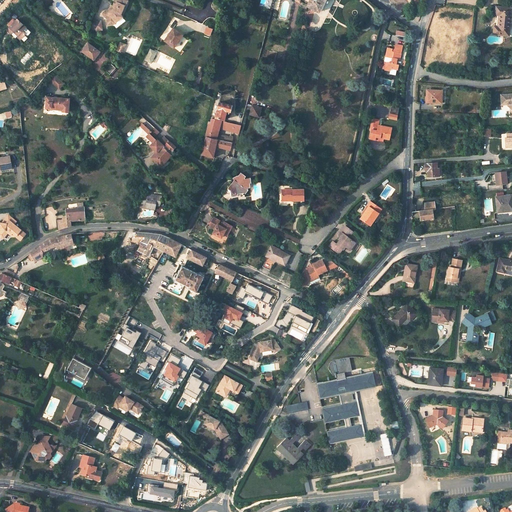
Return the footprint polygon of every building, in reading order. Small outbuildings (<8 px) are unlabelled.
[(106,25),(111,25),(111,23),(113,21),(115,19),(116,21),(120,18),(118,15),(120,13),(122,14),(124,7),(123,7),(125,2),(121,0),(113,0),(111,7),(112,9),(107,13),(106,11),(101,15),(105,20),(106,25)] [(306,7),(319,12),(324,0),(309,0),(307,5),(306,7)] [(494,25),(493,33),(509,35),(511,7),(495,6),(495,14),(499,14),(498,26),(494,25)] [(17,38),(21,41),(26,36),(25,34),(23,33),(26,29),(18,21),(8,31),(11,35),(15,32),(19,36),(17,38)] [(88,29),(94,31),(100,30),(99,22),(95,23),(91,21),(88,29)] [(203,33),(209,35),(211,28),(206,26),(203,33)] [(163,40),(173,47),(182,34),(172,27),(163,40)] [(117,52),(122,55),(126,46),(121,43),(117,52)] [(99,52),(87,44),(82,51),(93,60),(99,52)] [(386,61),(385,69),(390,70),(391,68),(398,69),(399,64),(397,64),(398,59),(400,59),(404,46),(396,44),(395,51),(392,51),(393,48),(388,47),(385,61),(386,61)] [(148,48),(143,58),(151,62),(155,51),(148,48)] [(104,69),(110,74),(115,68),(110,63),(104,69)] [(48,80),(58,89),(63,83),(54,75),(48,80)] [(429,95),(428,102),(441,103),(441,90),(426,89),(426,95),(429,95)] [(511,93),(501,94),(501,102),(506,102),(507,104),(510,107),(511,108),(511,93)] [(61,111),(68,111),(68,98),(46,97),(45,108),(62,109),(61,111)] [(214,117),(224,119),(226,110),(229,111),(231,105),(218,102),(214,117)] [(247,113),(257,117),(260,106),(251,103),(247,113)] [(395,120),(398,107),(390,105),(387,118),(395,120)] [(211,156),(213,156),(215,146),(230,149),(232,142),(216,138),(217,133),(219,127),(220,120),(211,117),(210,124),(208,124),(205,136),(200,153),(211,156)] [(370,128),(368,137),(374,138),(374,135),(383,137),(388,138),(390,127),(381,125),(381,127),(376,126),(378,118),(371,117),(370,124),(374,125),(373,129),(370,128)] [(102,119),(98,123),(103,127),(104,126),(106,129),(108,126),(102,119)] [(240,125),(220,120),(219,127),(232,131),(235,131),(239,132),(240,125)] [(154,139),(148,133),(153,127),(147,121),(143,125),(140,122),(138,124),(142,128),(147,133),(142,139),(152,148),(153,147),(156,150),(150,157),(160,165),(170,153),(171,154),(174,150),(172,149),(174,146),(163,135),(158,140),(155,138),(154,139)] [(216,138),(232,142),(233,137),(217,133),(216,138)] [(0,171),(10,169),(8,157),(0,158),(0,171)] [(436,163),(425,164),(425,171),(427,171),(428,177),(437,176),(436,163)] [(488,190),(503,188),(502,183),(507,183),(506,171),(495,172),(495,176),(496,176),(496,179),(496,184),(487,185),(488,190)] [(233,197),(236,196),(238,194),(244,193),(245,195),(248,192),(247,188),(250,188),(250,183),(251,182),(250,178),(245,179),(244,178),(245,176),(240,173),(238,175),(232,177),(234,182),(233,184),(231,183),(227,188),(231,191),(230,192),(230,195),(233,197)] [(303,191),(282,192),(283,201),(294,200),(294,202),(304,201),(303,191)] [(144,207),(153,209),(154,204),(159,205),(161,197),(150,195),(150,193),(148,193),(147,195),(142,194),(140,203),(144,204),(144,207)] [(511,195),(511,194),(496,196),(498,209),(506,208),(507,209),(507,210),(509,211),(510,210),(511,210),(511,208),(511,195)] [(360,218),(370,224),(373,220),(371,219),(377,211),(378,212),(381,208),(369,200),(366,205),(368,206),(362,214),(360,218)] [(419,210),(421,219),(433,217),(432,208),(435,208),(434,201),(425,202),(425,209),(419,210)] [(57,219),(59,229),(71,226),(70,221),(85,219),(83,207),(65,209),(66,215),(65,215),(64,215),(64,216),(63,217),(62,217),(62,218),(61,219),(57,219)] [(0,237),(1,238),(3,238),(7,233),(12,237),(16,236),(20,230),(14,225),(16,222),(9,216),(3,223),(0,223),(0,237)] [(221,221),(215,218),(210,226),(215,229),(214,233),(222,237),(224,233),(227,229),(230,231),(233,226),(226,222),(225,224),(220,222),(221,221)] [(338,246),(345,250),(347,247),(351,250),(356,242),(350,238),(347,237),(350,233),(352,234),(354,232),(346,226),(342,233),(343,234),(340,237),(342,238),(343,239),(341,241),(338,246)] [(20,230),(16,236),(21,240),(25,234),(20,230)] [(136,250),(146,255),(151,245),(161,250),(162,250),(174,256),(178,247),(180,244),(168,239),(158,235),(144,233),(142,239),(140,242),(139,241),(138,244),(139,244),(136,250)] [(25,256),(29,261),(32,259),(33,261),(41,257),(41,252),(54,246),(55,248),(71,243),(69,234),(52,239),(47,241),(44,243),(41,244),(28,254),(25,256)] [(186,258),(200,265),(201,263),(204,257),(184,246),(183,249),(189,252),(186,258)] [(277,262),(286,266),(291,256),(272,246),(268,255),(278,260),(277,262)] [(502,273),(503,270),(511,271),(511,261),(499,258),(496,271),(502,273)] [(448,267),(446,280),(455,282),(458,269),(460,269),(461,260),(453,259),(451,265),(450,267),(448,267)] [(305,271),(310,281),(319,276),(319,275),(328,271),(325,265),(323,260),(314,265),(313,264),(311,265),(312,267),(306,269),(305,271)] [(272,264),(265,261),(262,267),(270,270),(272,264)] [(325,265),(328,271),(338,266),(333,262),(325,265)] [(187,288),(195,292),(202,276),(181,264),(173,279),(187,287),(187,288)] [(213,272),(231,280),(234,272),(217,264),(213,272)] [(404,281),(412,282),(413,274),(415,274),(416,266),(407,264),(404,281)] [(310,281),(305,271),(303,273),(300,278),(302,280),(300,284),(305,286),(310,281)] [(0,272),(0,280),(7,283),(8,280),(14,283),(16,280),(0,273),(0,272)] [(21,301),(23,302),(24,298),(25,295),(18,292),(15,298),(16,299),(18,296),(23,298),(21,301)] [(18,296),(16,299),(12,301),(14,306),(15,306),(16,306),(17,306),(17,307),(22,305),(21,301),(23,298),(18,296)] [(238,318),(241,311),(223,303),(220,310),(223,311),(220,317),(240,326),(242,320),(238,318)] [(294,314),(290,324),(307,332),(311,322),(310,321),(313,315),(290,305),(287,311),(294,314)] [(399,327),(407,318),(410,320),(416,313),(406,305),(392,320),(399,327)] [(443,321),(447,321),(447,320),(455,321),(456,312),(433,309),(431,319),(443,321)] [(467,342),(477,343),(478,334),(474,331),(474,328),(479,329),(487,326),(486,323),(489,322),(487,315),(475,319),(468,315),(464,321),(470,326),(468,327),(467,342)] [(133,348),(140,331),(125,325),(117,341),(133,348)] [(255,346),(250,359),(257,362),(261,352),(273,350),(274,353),(279,350),(276,346),(277,345),(275,341),(274,341),(259,343),(260,345),(255,346)] [(69,363),(66,371),(72,371),(73,370),(77,372),(76,373),(85,378),(87,374),(88,373),(88,372),(90,369),(81,364),(84,358),(75,353),(69,363)] [(183,378),(186,371),(176,366),(180,359),(171,354),(161,374),(175,380),(177,375),(183,378)] [(329,370),(333,376),(334,375),(335,378),(336,378),(337,381),(317,385),(319,398),(339,394),(342,405),(322,409),(324,422),(344,418),(347,428),(326,432),(329,444),(348,440),(348,438),(362,435),(360,425),(350,427),(348,417),(358,415),(355,402),(347,404),(347,401),(353,400),(351,392),(345,394),(345,391),(353,389),(351,379),(343,380),(342,377),(345,377),(344,376),(344,374),(350,372),(347,358),(339,360),(332,361),(330,363),(328,367),(329,370)] [(455,376),(456,367),(446,366),(445,375),(455,376)] [(428,385),(440,386),(442,370),(429,368),(428,385)] [(72,371),(66,371),(84,380),(85,378),(76,373),(77,372),(73,370),(72,371)] [(348,438),(348,440),(365,437),(355,389),(374,385),(371,370),(344,376),(345,377),(342,377),(343,380),(351,379),(353,389),(345,391),(345,394),(351,392),(353,400),(347,401),(347,404),(355,402),(358,415),(360,425),(362,435),(348,438)] [(511,378),(506,378),(506,374),(491,372),(490,380),(506,381),(505,384),(511,384),(511,378)] [(488,388),(489,377),(481,376),(482,374),(475,373),(475,376),(469,375),(468,382),(474,383),(474,386),(488,388)] [(226,376),(217,392),(224,396),(227,390),(226,388),(229,387),(230,390),(238,395),(243,386),(233,381),(232,382),(230,381),(231,380),(226,376)] [(115,395),(110,405),(116,409),(118,407),(121,409),(123,407),(127,410),(128,410),(129,409),(137,415),(142,407),(133,402),(133,403),(129,400),(127,403),(122,399),(115,395)] [(286,406),(288,413),(302,410),(302,411),(309,409),(307,404),(301,406),(301,403),(286,406)] [(71,404),(61,425),(73,431),(77,422),(75,421),(81,409),(71,404)] [(428,427),(435,424),(444,430),(449,423),(441,418),(442,411),(433,410),(432,416),(424,419),(428,427)] [(201,412),(200,414),(202,415),(203,414),(208,417),(206,421),(204,425),(214,430),(220,440),(228,435),(222,425),(220,426),(218,423),(219,422),(201,412)] [(462,431),(471,432),(471,430),(482,431),(483,420),(471,419),(471,420),(463,419),(462,431)] [(504,449),(508,449),(508,446),(510,447),(510,445),(508,445),(508,443),(510,443),(510,442),(511,441),(511,429),(510,429),(510,432),(507,432),(498,431),(498,437),(501,438),(501,443),(505,444),(504,449)] [(286,439),(277,448),(295,464),(303,455),(300,452),(304,449),(306,451),(310,446),(305,441),(298,449),(293,445),(301,437),(295,431),(291,436),(293,438),(290,442),(286,439)] [(40,443),(38,447),(36,446),(35,445),(33,444),(30,448),(32,450),(30,453),(31,456),(33,457),(34,459),(39,460),(39,462),(42,462),(44,459),(47,460),(49,457),(49,456),(53,450),(52,447),(47,446),(47,444),(45,444),(49,438),(37,436),(40,443)] [(93,458),(82,454),(80,462),(83,463),(81,468),(80,475),(85,476),(85,472),(89,473),(92,478),(98,480),(100,471),(94,470),(95,466),(91,465),(93,458)] [(151,476),(160,480),(164,471),(166,469),(174,463),(168,455),(161,460),(155,467),(151,476)]
